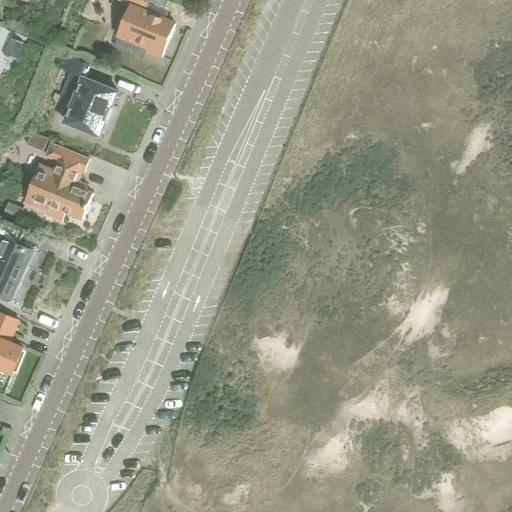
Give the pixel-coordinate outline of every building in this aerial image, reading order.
[(123,0),(127,1),(126,3),(131,5),(119,35),(149,48),(148,52),(163,58),(177,24),(145,11),(149,0),(123,0)] [(24,42),(11,37),(4,55),(17,60),(24,42)] [(91,65),(78,59),(67,55),(61,68),(72,73),(63,95),(75,100),(67,122),(102,137),(120,92),(86,78),(91,65)] [(32,133),(27,144),(44,151),(49,139),(32,133)] [(91,159),(52,143),(51,143),(47,155),(59,160),(55,169),(41,163),(25,202),(48,211),(46,214),(63,221),(67,212),(84,219),(95,193),(87,190),(88,188),(78,184),(84,170),(86,171),(91,159)] [(20,220),(24,209),(9,203),(5,214),(20,220)] [(0,292),(16,300),(36,252),(20,245),(26,229),(0,217),(0,292)] [(0,366),(14,372),(24,348),(11,342),(20,320),(0,311),(0,366)]
